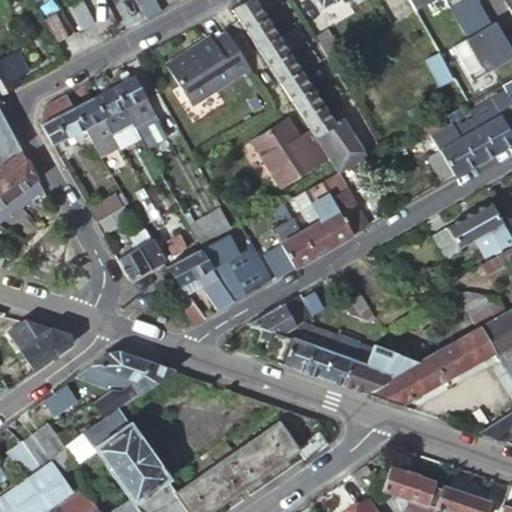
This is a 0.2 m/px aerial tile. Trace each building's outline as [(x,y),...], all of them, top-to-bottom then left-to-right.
[(79,24),(89,19),(91,18),(81,0),(79,0),(75,2),(69,5),(79,24)] [(136,0),(145,18),(160,10),(155,0),(136,0)] [(253,0),(246,0),(230,8),(244,31),(265,18),(253,0)] [(315,0),(321,10),(338,0),(315,0)] [(407,0),(414,11),(433,0),(437,0),(444,12),(451,8),(466,0),(407,0)] [(482,12),(475,0),(466,0),(451,8),(460,23),(482,12)] [(511,8),(511,0),(503,0),(509,10),(511,8)] [(482,12),(453,27),(461,41),(438,54),(458,91),(511,61),(511,55),(494,25),(490,27),(482,12)] [(42,20),(52,38),(62,33),(52,15),(42,20)] [(265,18),(244,31),(256,50),(277,38),(265,18)] [(325,30),(312,37),(325,59),(337,51),(325,30)] [(245,66),(228,38),(215,46),(212,42),(166,68),(185,99),(245,66)] [(277,38),(256,50),(268,68),(288,55),(277,38)] [(458,91),(438,54),(424,62),(438,87),(418,99),(421,105),(425,103),(430,112),(449,101),(447,97),(458,91)] [(268,68),(278,85),(299,73),(288,55),(268,68)] [(0,58),(0,93),(18,83),(9,65),(4,56),(0,58)] [(278,85),(290,104),(310,91),(299,73),(278,85)] [(118,76),(110,81),(113,87),(124,107),(137,130),(154,121),(157,119),(134,75),(122,82),(118,76)] [(511,93),(511,78),(500,85),(503,90),(507,96),(511,93)] [(113,87),(94,97),(105,117),(124,107),(113,87)] [(511,105),(507,96),(503,90),(489,98),(511,138),(511,105)] [(301,121),(321,109),(310,91),(290,104),(301,121)] [(73,107),(66,93),(45,104),(39,123),(52,145),(85,128),(73,107)] [(105,117),(94,97),(73,107),(85,128),(106,165),(125,155),(105,117)] [(492,152),(511,141),(511,138),(489,98),(468,109),(475,122),(478,127),(492,152)] [(460,107),(447,114),(452,122),(457,120),(464,116),(460,107)] [(311,138),(332,125),(321,109),(301,121),(311,138)] [(411,109),(405,112),(409,119),(415,116),(411,109)] [(0,160),(18,147),(0,113),(0,160)] [(447,114),(420,128),(426,139),(431,136),(439,150),(451,172),(453,175),(474,163),(458,133),(452,122),(447,114)] [(311,166),(294,138),(283,119),(249,139),(277,186),(311,166)] [(458,133),(463,130),(457,120),(452,122),(458,133)] [(154,121),(137,130),(143,142),(160,132),(154,121)] [(334,175),(362,160),(339,121),(332,125),(311,138),(334,175)] [(478,127),(475,122),(463,130),(465,134),(478,127)] [(458,133),(474,163),(492,152),(478,127),(465,134),(463,130),(458,133)] [(306,131),(294,138),(311,166),(323,159),(306,131)] [(0,174),(1,177),(25,159),(18,147),(0,160),(0,174)] [(451,172),(439,150),(426,157),(439,179),(451,172)] [(42,190),(25,159),(1,177),(0,177),(0,178),(10,191),(21,205),(42,190)] [(337,187),(331,177),(320,182),(351,234),(366,225),(344,189),(343,189),(340,186),(337,187)] [(10,191),(0,178),(0,220),(21,205),(10,191)] [(351,234),(320,182),(310,188),(326,216),(319,220),(316,222),(330,246),(351,234)] [(158,216),(177,206),(164,183),(145,193),(158,216)] [(310,188),(303,192),(319,220),(326,216),(310,188)] [(150,220),(158,216),(145,193),(144,190),(136,194),(150,220)] [(114,193),(87,207),(95,222),(122,206),(114,193)] [(500,251),(511,244),(511,243),(489,203),(431,235),(443,256),(477,238),(478,240),(484,237),(483,235),(489,231),(495,242),(500,251)] [(122,206),(95,222),(102,235),(132,218),(124,205),(122,206)] [(189,225),(200,245),(227,230),(217,210),(189,225)] [(294,225),(290,218),(281,223),(289,238),(279,243),(293,267),(313,255),(299,232),(296,227),(296,228),(294,225)] [(313,255),(330,246),(316,222),(307,227),(299,232),(313,255)] [(296,227),(299,232),(307,227),(304,223),(296,227)] [(269,280),(237,227),(231,231),(201,247),(197,249),(233,301),(269,280)] [(116,259),(127,280),(162,261),(143,229),(137,232),(123,240),(129,252),(116,259)] [(173,238),(163,242),(170,255),(184,247),(178,237),(174,239),(173,238)] [(496,253),(500,251),(495,242),(491,245),(496,253)] [(273,278),(279,275),(293,267),(279,243),(266,251),(260,254),(273,278)] [(484,260),(496,253),(491,245),(479,252),(484,260)] [(233,301),(197,249),(165,266),(179,286),(196,277),(202,286),(208,296),(216,311),(233,301)] [(511,249),(502,255),(511,273),(511,249)] [(511,273),(502,255),(485,265),(495,284),(511,275),(511,273)] [(196,277),(179,286),(186,295),(202,286),(196,277)] [(364,296),(378,319),(399,307),(385,284),(364,296)] [(194,323),(203,319),(192,304),(186,295),(179,286),(168,293),(194,323)] [(360,290),(337,304),(342,313),(372,322),(378,319),(364,296),(360,290)] [(300,298),(304,305),(311,315),(321,309),(311,292),(300,298)] [(298,294),(287,301),(293,311),(304,305),(300,298),(298,294)] [(287,301),(249,322),(279,333),(294,324),(298,322),(299,322),(293,311),(287,301)] [(304,305),(293,311),(299,322),(311,315),(304,305)] [(511,308),(508,311),(418,362),(365,393),(398,404),(492,351),(511,381),(511,308)] [(67,334),(23,319),(5,332),(31,369),(68,343),(67,334)] [(279,333),(249,322),(227,335),(226,346),(281,364),(290,337),(294,324),(279,333)] [(298,322),(294,324),(290,337),(312,345),(319,347),(324,332),(312,327),(298,322)] [(312,345),(303,372),(321,378),(336,336),(324,332),(319,347),(312,345)] [(321,378),(342,385),(357,343),(336,336),(321,378)] [(290,337),(281,364),(303,372),(312,345),(290,337)] [(418,362),(373,346),(372,349),(357,343),(342,385),(365,393),(418,362)] [(93,363),(74,376),(104,387),(105,384),(113,387),(122,388),(132,382),(135,378),(151,362),(117,350),(107,353),(93,363)] [(135,378),(132,382),(122,388),(113,387),(95,398),(91,400),(104,418),(108,416),(118,408),(139,393),(172,369),(151,362),(135,378)] [(65,383),(44,398),(55,413),(76,398),(65,383)] [(174,488),(118,408),(108,416),(104,418),(96,424),(82,433),(74,440),(64,447),(63,448),(73,465),(74,467),(95,452),(128,497),(104,511),(156,511),(175,499),(171,494),(174,488)] [(511,409),(478,431),(502,440),(511,432),(511,409)] [(175,499),(183,511),(206,511),(234,493),(297,450),(296,447),(278,421),(171,494),(175,499)] [(48,426),(26,443),(41,463),(54,454),(63,448),(64,447),(48,426)] [(303,458),(324,444),(316,433),(296,447),(297,450),(303,458)] [(41,463),(26,443),(12,453),(27,474),(41,463)] [(63,448),(54,454),(65,472),(74,467),(73,465),(63,448)] [(0,511),(40,511),(73,489),(53,460),(0,497),(0,511)] [(379,485),(365,465),(351,474),(370,501),(370,502),(380,495),(377,491),(379,485)] [(435,511),(443,490),(433,487),(434,483),(418,477),(418,476),(407,471),(406,472),(391,467),(382,490),(400,496),(399,501),(406,511),(435,511)] [(484,511),(488,500),(445,486),(443,490),(435,511),(484,511)] [(62,511),(91,511),(95,510),(81,490),(59,506),(62,511)] [(183,511),(175,499),(156,511),(183,511)] [(377,511),(370,502),(370,501),(354,511),(377,511)]
